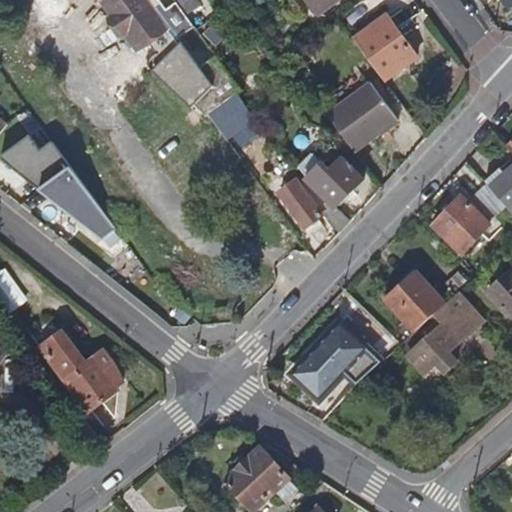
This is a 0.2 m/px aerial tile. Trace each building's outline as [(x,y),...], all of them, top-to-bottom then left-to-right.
[(148,44),(157,57),(178,41),(146,0),(98,0),(109,14),(106,18),(119,37),(123,34),(136,51),(148,44)] [(146,0),(178,41),(194,29),(186,18),(173,0),(146,0)] [(196,0),(173,0),(186,18),(201,6),(196,0)] [(338,0),(306,0),(317,15),(338,0)] [(511,0),(501,0),(509,10),(511,8),(511,0)] [(353,40),(384,84),(417,60),(384,17),(353,40)] [(196,31),(180,44),(198,68),(215,57),(196,31)] [(203,117),(208,116),(164,56),(180,44),(178,41),(157,57),(148,63),(151,72),(190,108),(192,107),(203,117)] [(325,115),(353,153),(397,121),(368,85),(325,115)] [(249,113),(236,95),(216,110),(228,128),(249,113)] [(118,228),(108,214),(54,141),(40,150),(30,136),(1,158),(102,241),(118,228)] [(338,234),(349,222),(336,208),(362,180),(341,160),(328,173),(311,155),(297,168),(307,178),(302,185),(325,217),(338,234)] [(290,187),(299,181),(290,169),(281,176),(290,187)] [(511,216),(511,169),(503,178),(498,173),(482,186),(486,189),(507,211),(511,216)] [(325,217),(302,185),(299,181),(290,187),(280,195),(306,230),(325,217)] [(490,229),(507,211),(486,189),(467,207),(490,229)] [(463,256),(490,229),(467,207),(462,201),(435,228),(463,256)] [(436,241),(430,246),(437,254),(443,249),(436,241)] [(511,271),(489,292),(511,318),(511,271)] [(469,286),(458,274),(445,285),(456,297),(460,294),(469,286)] [(388,302),(416,333),(445,307),(418,276),(388,302)] [(445,307),(416,333),(423,342),(405,357),(425,380),(437,369),(445,378),(460,365),(453,355),(486,323),(460,294),(456,297),(445,307)] [(345,376),(355,388),(378,367),(340,328),(293,376),(318,401),(345,376)] [(87,365),(64,334),(43,348),(90,413),(119,392),(117,390),(125,384),(104,352),(87,365)] [(0,360),(8,350),(0,344),(0,360)] [(298,492),(260,449),(224,482),(251,511),(252,511),(274,492),(285,504),(298,492)]
